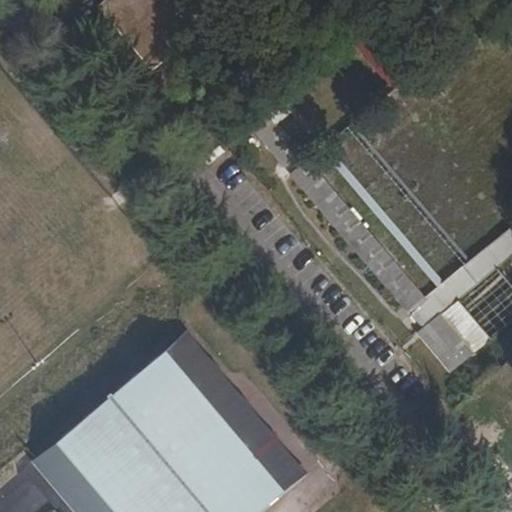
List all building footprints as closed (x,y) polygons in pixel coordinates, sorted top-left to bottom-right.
[(202,11),(192,0),(116,0),(111,5),(153,53),(202,11)] [(262,102),(246,116),(287,164),(304,151),(262,102)] [(312,159),(292,175),(410,312),(428,297),(312,159)] [(511,256),(511,225),(428,297),(431,300),(414,314),(426,328),(442,314),(443,315),(511,256)] [(426,328),(422,331),(452,368),(472,351),(443,315),(442,314),(426,328)] [(83,511),(269,511),(308,478),(190,334),(40,462),(83,511)] [(511,394),(511,393),(478,422),(502,451),(511,441),(511,394)]
